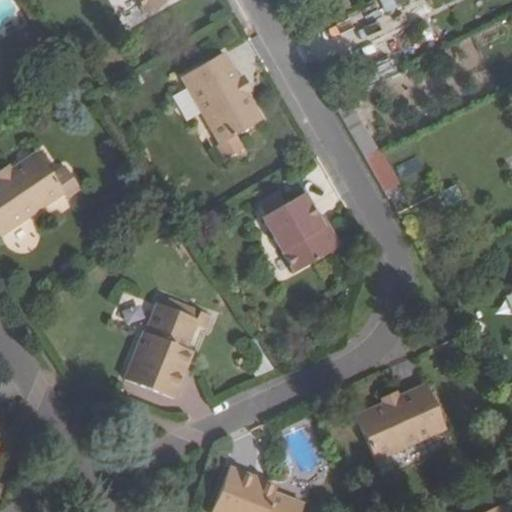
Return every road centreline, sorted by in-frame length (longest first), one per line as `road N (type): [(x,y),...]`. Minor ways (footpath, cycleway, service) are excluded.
road 1 (residential): [(94,481),(381,350),(400,314),(405,269),(248,0)]
road 2 (residential): [(94,481),(0,340)]
